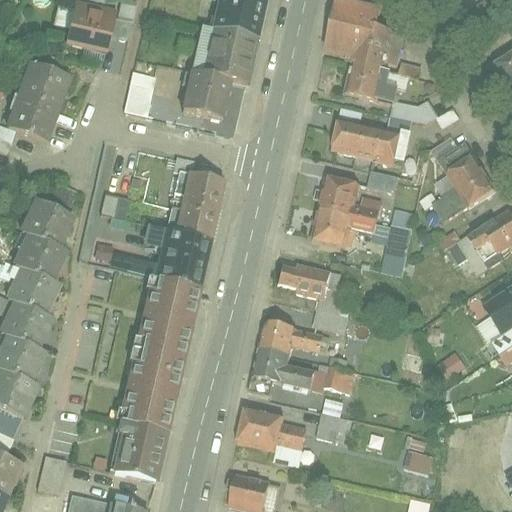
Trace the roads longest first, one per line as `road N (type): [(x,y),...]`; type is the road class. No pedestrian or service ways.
road 1 (tertiary): [(185,511),(266,168)]
road 2 (residential): [(266,168),(124,137),(0,183)]
road 3 (residential): [(26,511),(85,264)]
road 4 (residential): [(414,0),(511,155)]
road 5 (tertiary): [(266,168),(304,0)]
